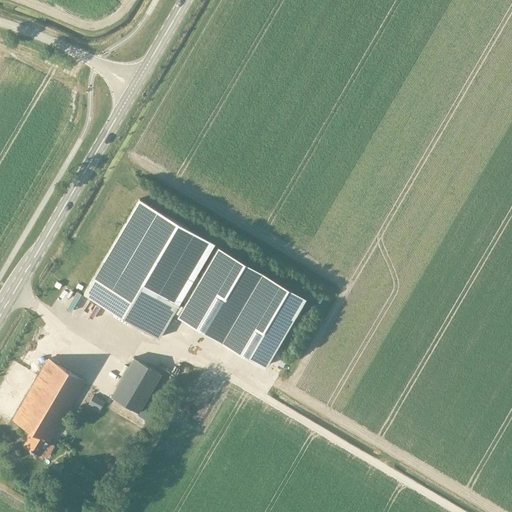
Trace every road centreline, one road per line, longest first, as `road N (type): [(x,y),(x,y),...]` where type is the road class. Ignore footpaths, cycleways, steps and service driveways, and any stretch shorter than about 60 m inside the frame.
road 1 (primary): [(0,316),(130,94)]
road 2 (unclassified): [(0,23),(110,72)]
